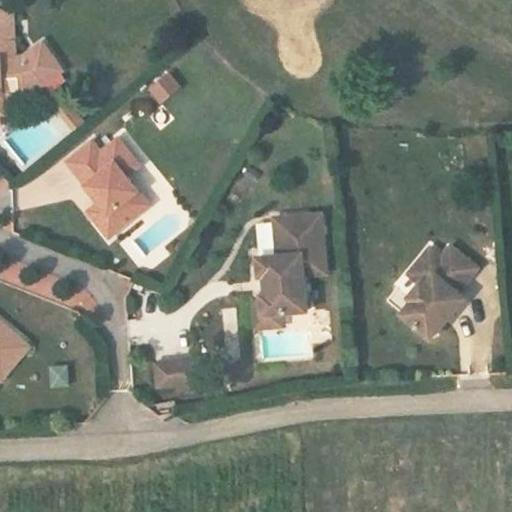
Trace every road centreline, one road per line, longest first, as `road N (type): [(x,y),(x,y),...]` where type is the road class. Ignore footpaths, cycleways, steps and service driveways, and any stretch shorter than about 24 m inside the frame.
road 1 (residential): [(511,398),(310,409),(119,444)]
road 2 (residential): [(119,444),(112,306),(102,284),(0,235)]
